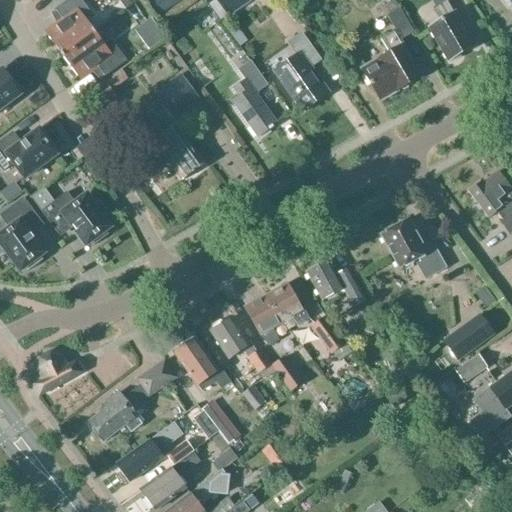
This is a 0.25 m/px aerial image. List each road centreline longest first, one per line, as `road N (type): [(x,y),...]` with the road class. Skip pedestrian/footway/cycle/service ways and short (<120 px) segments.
road 1 (residential): [(0,4),(169,280)]
road 2 (residential): [(169,280),(405,151)]
road 3 (residential): [(0,339),(35,321),(90,319),(169,280)]
road 4 (residential): [(405,151),(511,298)]
road 5 (residential): [(405,151),(511,91)]
